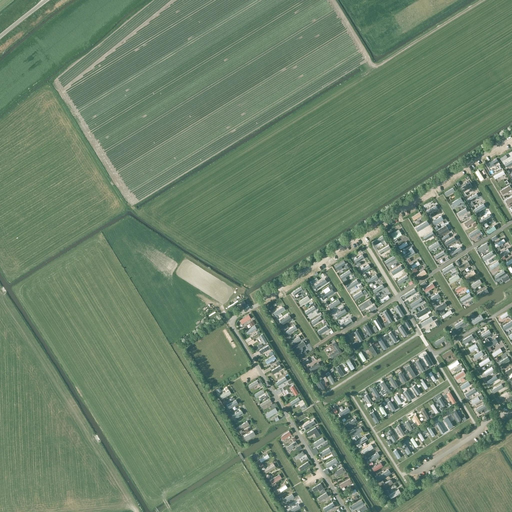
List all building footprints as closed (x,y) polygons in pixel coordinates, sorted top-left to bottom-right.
[(490,161),(492,165),(502,160),(500,156),(490,161)] [(497,177),(507,172),(506,169),(495,173),(497,177)] [(462,181),(464,184),(472,179),(470,176),(462,181)] [(472,181),(462,185),(464,189),(474,185),(472,181)] [(511,183),(503,187),(505,192),(511,189),(511,183)] [(478,192),(469,197),(471,201),(480,195),(478,192)] [(463,195),(454,201),(457,205),(465,199),(463,195)] [(437,201),(426,206),(430,212),(440,207),(437,201)] [(475,208),(478,212),(488,206),(485,201),(475,208)] [(462,215),(471,209),(469,205),(459,211),(462,215)] [(421,210),(414,215),(416,219),(424,213),(421,210)] [(482,217),(485,221),(492,217),(489,212),(482,217)] [(444,214),(434,218),(436,223),(446,218),(444,214)] [(468,224),(477,219),(475,215),(466,220),(468,224)] [(492,234),(499,227),(495,223),(488,229),(492,234)] [(480,226),(473,231),(475,234),(482,229),(480,226)] [(395,238),(404,233),(401,227),(392,232),(395,238)] [(427,233),(430,239),(437,235),(434,229),(427,233)] [(487,236),(484,230),(475,235),(478,241),(487,236)] [(375,239),(379,245),(387,239),(383,234),(375,239)] [(449,244),(458,239),(456,236),(447,241),(449,244)] [(495,240),(497,244),(504,239),(502,236),(495,240)] [(440,239),(432,244),(434,248),(443,243),(440,239)] [(489,239),(480,245),(482,249),(491,243),(489,239)] [(384,253),(393,247),(390,242),(381,249),(384,253)] [(504,255),(511,249),(509,245),(502,251),(504,255)] [(455,254),(464,249),(462,246),(453,251),(455,254)] [(494,253),(496,252),(494,249),(487,253),(491,259),(495,256),(494,253)] [(499,258),(492,264),(494,267),(502,261),(499,258)] [(463,268),(472,263),(470,260),(461,265),(463,268)] [(396,272),(404,268),(402,263),(394,268),(396,272)] [(420,276),(429,272),(427,268),(418,272),(420,276)] [(475,268),(467,273),(469,277),(478,271),(475,268)] [(499,277),(507,271),(505,268),(497,274),(499,277)] [(453,281),(463,276),(461,272),(451,276),(453,281)] [(371,281),(379,276),(377,273),(369,278),(371,281)] [(400,279),(402,282),(411,276),(409,273),(400,279)] [(473,283),(475,287),(484,281),(482,277),(473,283)] [(427,290),(437,284),(434,281),(425,287),(427,290)] [(456,287),(459,293),(469,287),(466,282),(456,287)] [(293,290),(296,293),(306,287),(304,284),(293,290)] [(481,296),(491,290),(489,286),(478,291),(481,296)] [(408,296),(418,291),(416,287),(406,293),(408,296)] [(435,299),(442,294),(440,291),(432,295),(435,299)] [(460,297),(465,305),(478,299),(476,295),(468,300),(467,298),(472,295),(470,292),(460,297)] [(312,297),(310,293),(300,299),(302,302),(312,297)] [(426,305),(429,304),(425,295),(411,302),(414,306),(424,301),(426,305)] [(438,306),(441,310),(449,303),(446,300),(438,306)] [(247,306),(246,304),(244,301),(237,304),(241,310),(247,306)] [(274,310),(277,314),(288,307),(284,301),(276,306),(278,308),(274,310)] [(366,306),(369,310),(377,305),(374,301),(366,306)] [(317,302),(307,308),(310,313),(316,310),(314,308),(319,305),(317,302)] [(427,306),(414,312),(417,319),(421,318),(420,315),(430,311),(427,306)] [(452,307),(442,313),(445,317),(454,311),(452,307)] [(243,321),(253,316),(251,313),(241,318),(243,321)] [(321,313),(312,318),(314,322),(323,317),(321,313)] [(424,325),(439,318),(437,313),(422,321),(424,325)] [(290,314),(282,319),(284,322),(292,318),(290,314)] [(258,322),(249,327),(251,331),(260,326),(258,322)] [(326,324),(319,329),(321,332),(328,326),(326,324)] [(403,324),(400,325),(405,334),(408,332),(403,324)] [(389,331),(396,341),(399,338),(393,329),(389,331)] [(296,342),(303,337),(298,330),(292,335),(296,342)] [(261,338),(263,336),(266,341),(269,339),(264,331),(259,334),(261,338)] [(474,332),(464,338),(467,343),(477,337),(474,332)] [(490,345),(500,340),(496,332),(489,335),(490,337),(487,338),(490,345)] [(443,339),(448,338),(447,334),(436,338),(439,344),(444,342),(443,339)] [(379,338),(384,347),(388,345),(382,336),(379,338)] [(304,352),(301,347),(308,344),(305,339),(295,344),(300,354),(304,352)] [(473,350),(482,345),(479,340),(470,345),(473,350)] [(270,342),(260,348),(262,351),(272,345),(270,342)] [(496,354),(504,349),(502,346),(494,351),(496,354)] [(450,357),(455,355),(453,352),(455,351),(453,347),(443,352),(447,359),(451,357),(450,357)] [(486,353),(484,348),(476,353),(478,357),(486,353)] [(360,351),(364,359),(368,358),(363,349),(360,351)] [(269,363),(279,356),(276,351),(266,359),(269,363)] [(459,357),(450,365),(453,368),(462,360),(459,357)] [(421,368),(425,365),(420,358),(413,363),(416,366),(418,364),(421,368)] [(345,370),(350,368),(347,360),(341,362),(345,370)] [(275,372),(284,366),(282,363),(273,369),(275,372)] [(404,369),(400,372),(405,381),(409,378),(412,377),(410,373),(414,370),(410,363),(408,365),(409,367),(408,368),(410,371),(406,373),(404,369)] [(488,364),(489,368),(486,369),(487,372),(496,368),(495,364),(493,365),(492,363),(488,364)] [(456,372),(457,376),(467,372),(465,365),(460,367),(461,370),(456,372)] [(499,372),(496,374),(494,371),(491,373),(493,376),(491,377),(493,380),(501,375),(499,372)] [(390,376),(396,386),(400,384),(394,374),(390,376)] [(252,387),(261,382),(259,378),(250,383),(252,387)] [(388,391),(392,388),(384,379),(380,382),(388,391)] [(462,387),(473,383),(472,379),(461,383),(462,387)] [(502,387),(501,386),(505,383),(503,380),(496,385),(499,390),(502,387)] [(292,385),(296,394),(300,392),(295,383),(292,385)] [(414,386),(419,393),(422,391),(417,383),(414,386)] [(468,390),(470,394),(481,389),(479,385),(468,390)] [(260,397),(268,392),(265,387),(257,392),(260,397)] [(454,403),(458,400),(452,390),(448,392),(454,403)] [(503,398),(511,393),(508,390),(501,394),(503,398)] [(395,394),(401,405),(409,400),(406,395),(401,397),(398,392),(395,394)] [(294,404),(302,398),(299,394),(291,400),(294,404)] [(274,404),(271,397),(263,402),(266,408),(274,404)] [(480,410),(489,405),(487,401),(478,406),(480,410)] [(385,414),(389,412),(383,403),(379,405),(385,414)] [(340,411),(343,417),(350,413),(345,404),(339,407),(341,410),(340,411)] [(376,418),(379,416),(374,408),(371,410),(376,418)] [(451,412),(448,413),(452,418),(456,415),(460,421),(464,418),(457,408),(451,412)] [(244,409),(234,413),(236,417),(246,413),(244,409)] [(418,421),(420,423),(423,421),(418,412),(413,415),(417,421),(418,421)] [(448,414),(445,416),(450,424),(453,422),(448,414)] [(357,416),(346,421),(349,426),(359,420),(357,416)] [(300,428),(302,432),(306,430),(304,428),(307,427),(305,423),(312,420),(311,418),(301,423),(303,427),(300,428)] [(308,427),(318,423),(316,418),(306,423),(308,427)] [(241,424),(243,428),(251,422),(248,419),(241,424)] [(398,425),(402,434),(406,432),(402,423),(398,425)] [(352,429),(354,434),(365,429),(362,424),(352,429)] [(422,430),(419,432),(423,439),(430,435),(428,432),(431,430),(434,434),(436,432),(431,424),(422,429),(422,430)] [(311,435),(321,431),(318,426),(308,430),(311,435)] [(291,428),(282,435),(285,439),(294,432),(291,428)] [(388,432),(385,434),(390,443),(394,441),(388,432)] [(366,433),(357,439),(360,443),(369,436),(366,433)] [(323,435),(316,439),(319,445),(327,441),(323,435)] [(288,445),(289,449),(299,444),(297,440),(288,445)] [(407,451),(410,449),(405,440),(402,441),(407,451)] [(362,448),(365,452),(372,447),(370,444),(362,448)] [(321,458),(334,452),(332,449),(334,448),(332,445),(318,452),(321,458)] [(399,456),(402,454),(398,446),(394,449),(399,456)] [(296,454),(298,458),(306,454),(304,450),(296,454)] [(373,458),(378,454),(376,451),(368,456),(372,463),(375,461),(373,458)] [(270,453),(261,458),(263,461),(272,456),(270,453)] [(331,464),(339,458),(335,454),(328,460),(331,464)] [(303,467),(311,464),(309,459),(301,463),(303,467)] [(376,469),(385,464),(382,460),(373,465),(376,469)] [(266,468),(269,471),(277,466),(275,462),(266,468)] [(338,474),(347,467),(344,464),(336,470),(338,474)] [(388,469),(379,474),(381,478),(390,472),(388,469)] [(274,482),(284,477),(282,473),(272,478),(274,482)] [(342,487),(354,480),(352,476),(340,483),(342,487)] [(392,478),(386,484),(388,486),(395,481),(392,478)] [(352,484),(353,487),(348,489),(351,494),(359,491),(356,482),(352,484)] [(386,487),(393,496),(402,489),(397,483),(393,486),(395,489),(392,491),(390,487),(389,485),(386,487)] [(319,495),(321,500),(331,496),(329,491),(319,495)] [(359,497),(349,502),(353,509),(362,504),(359,497)] [(327,509),(336,505),(335,501),(325,505),(327,509)]
